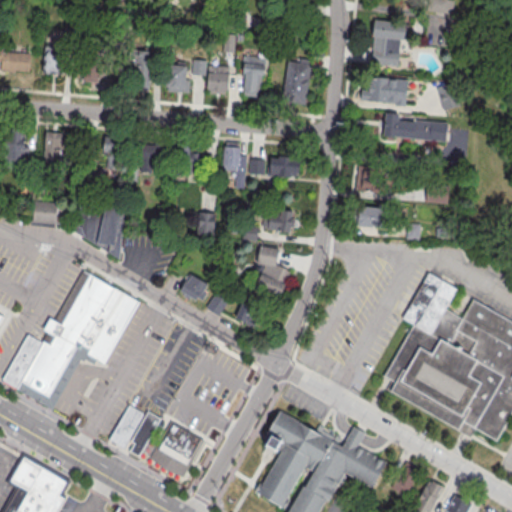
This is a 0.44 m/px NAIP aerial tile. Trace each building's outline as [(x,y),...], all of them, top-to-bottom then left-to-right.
[(424,12),(426,0),(451,0),(454,1),(452,14),(448,14),(448,16),(424,12)] [(232,12),(248,15),(244,30),(229,27),(232,12)] [(372,63),(374,50),(372,50),(375,20),(404,23),(404,28),(405,28),(404,36),(403,36),(403,40),(401,40),(398,66),(372,63)] [(162,41),(147,40),(149,23),(163,24),(162,41)] [(303,38),(304,24),(320,26),(318,40),(303,38)] [(64,43),(66,25),(79,26),(77,44),(64,43)] [(223,52),(225,34),(236,35),(235,53),(223,52)] [(315,56),(316,43),(325,44),(324,57),(315,56)] [(30,73),(16,72),(16,73),(1,72),(2,61),(0,61),(0,45),(4,45),(3,52),(31,54),(30,73)] [(43,74),(44,51),(45,51),(45,45),(64,46),(64,52),(63,75),(43,74)] [(121,71),(122,59),(129,59),(130,50),(153,52),(150,92),(136,90),(137,80),(128,79),(129,72),(121,71)] [(243,92),(245,79),(243,78),(244,65),(243,64),(243,56),(266,59),(265,76),(262,76),(260,95),(260,97),(257,97),(244,96),(245,92),(243,92)] [(99,83),(84,82),(86,57),(100,58),(99,83)] [(166,88),(167,65),(169,65),(170,58),(179,58),(178,66),(187,66),(186,80),(190,81),(190,94),(168,92),(168,88),(166,88)] [(288,62),(300,63),(300,59),(310,60),(309,65),(312,65),(306,105),(282,102),(288,62)] [(206,76),(192,75),(193,60),(207,61),(206,76)] [(207,90),(209,65),(230,67),(228,92),(226,91),(226,95),(210,94),(210,91),(207,90)] [(359,100),(361,89),(368,90),(370,77),(407,81),(405,107),(395,106),(395,103),(359,100)] [(436,88),(452,84),(458,107),(443,111),(436,88)] [(445,142),(382,136),(385,113),(398,115),(398,121),(416,123),(416,120),(447,123),(445,142)] [(10,129),(22,130),(21,139),(25,139),(24,151),(20,151),(19,166),(17,169),(7,168),(5,166),(5,161),(4,159),(4,157),(5,156),(6,153),(7,154),(8,150),(4,150),(5,138),(9,138),(10,129)] [(45,132),(72,134),(71,153),(60,152),(59,173),(43,172),(45,132)] [(103,155),(105,137),(124,140),(123,154),(119,154),(117,170),(107,169),(108,156),(103,155)] [(161,161),(154,161),(154,159),(152,159),(152,169),(150,169),(150,173),(140,172),(141,160),(143,160),(143,158),(137,158),(138,141),(145,141),(144,145),(155,146),(155,142),(162,142),(161,161)] [(225,146),(226,146),(226,142),(239,143),(238,147),(240,147),(240,154),(246,155),(244,187),(235,187),(236,171),(223,170),(225,146)] [(180,146),(206,148),(205,166),(195,166),(194,175),(190,174),(190,176),(177,176),(180,146)] [(269,173),(270,158),(279,159),(279,156),(291,157),(291,160),(300,161),(299,175),(289,174),(289,177),(276,176),(276,173),(269,173)] [(250,159),(266,161),(265,175),(249,174),(250,159)] [(86,161),(96,163),(94,176),(84,175),(86,161)] [(358,166),(386,169),(383,193),(355,190),(358,166)] [(128,169),(137,169),(137,184),(128,183),(128,169)] [(425,202),(426,184),(449,186),(447,204),(425,202)] [(125,203),(121,260),(84,237),(82,227),(79,227),(82,199),(89,200),(89,199),(98,199),(98,201),(108,201),(108,202),(117,203),(118,202),(125,203)] [(34,202),(58,204),(57,207),(65,208),(65,217),(57,217),(56,224),(33,222),(34,202)] [(356,225),(356,223),(351,223),(352,207),(357,208),(357,206),(376,208),(377,203),(388,204),(385,227),(356,225)] [(268,229),(269,227),(263,226),(264,214),(270,215),(270,212),(282,214),(283,210),(293,211),(292,220),(296,220),(295,228),(292,227),(291,233),(281,232),(281,230),(268,229)] [(198,213),(215,214),(214,237),(196,235),(198,213)] [(407,224),(422,225),(421,240),(406,239),(407,224)] [(245,227),(258,228),(257,241),(245,241),(245,227)] [(264,264),(256,263),(260,246),(278,249),(275,265),(277,265),(287,269),(286,269),(289,271),(278,298),(254,288),(264,264)] [(16,391),(43,343),(49,332),(45,330),(51,318),(55,321),(83,271),(138,303),(104,363),(98,360),(95,365),(82,358),(53,411),(16,391)] [(427,273),(456,290),(445,310),(457,316),(460,318),(469,301),(511,325),(511,413),(496,442),(474,429),(470,435),(469,437),(465,435),(387,392),(392,383),(386,380),(382,378),(412,325),(401,319),(427,273)] [(190,274),(208,284),(204,292),(207,294),(203,301),(198,298),(197,301),(191,298),(190,300),(184,297),(185,295),(180,292),(190,274)] [(227,302),(218,316),(205,308),(214,294),(227,302)] [(235,319),(242,303),(269,316),(263,328),(255,324),(253,327),(235,319)] [(16,391),(43,343),(29,335),(2,383),(16,391)] [(148,417),(134,441),(125,455),(107,445),(129,406),(148,417)] [(365,433),(358,446),(387,462),(372,488),(346,473),(329,502),(326,500),(319,511),(289,511),(304,486),(305,487),(314,472),(305,467),(285,503),(288,505),(285,509),(282,507),(281,509),(278,507),(279,506),(260,495),(259,497),(256,495),(258,493),(255,492),(257,487),(260,489),(280,453),(262,442),(280,410),(342,446),(353,426),(365,433)] [(148,417),(151,411),(165,420),(143,458),(133,452),(138,444),(134,441),(148,417)] [(172,421),(208,441),(185,482),(150,463),(172,421)] [(24,455),(67,480),(60,493),(64,496),(55,511),(3,511),(19,485),(10,480),(24,455)] [(391,487),(396,479),(399,481),(405,469),(403,467),(407,461),(420,469),(410,486),(413,487),(408,496),(391,487)] [(416,503),(429,480),(432,482),(433,480),(443,486),(436,498),(438,499),(431,511),(427,509),(425,511),(419,511),(416,510),(419,505),(416,503)] [(455,494),(472,504),(467,511),(449,511),(446,510),(455,494)]
